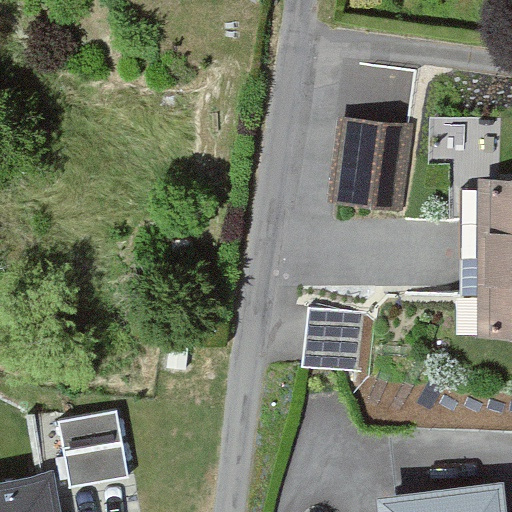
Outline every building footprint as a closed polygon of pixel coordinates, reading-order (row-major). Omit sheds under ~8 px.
[(422,153),(502,153),(502,114),(422,114),(422,153)] [(414,142),(346,133),(331,215),(398,226),(414,142)] [(511,199),(483,200),(485,348),(511,347),(511,199)] [(39,480),(129,475),(125,405),(35,410),(39,480)] [(36,511),(30,469),(0,473),(0,511),(36,511)] [(492,511),(491,492),(376,501),(376,511),(492,511)]
